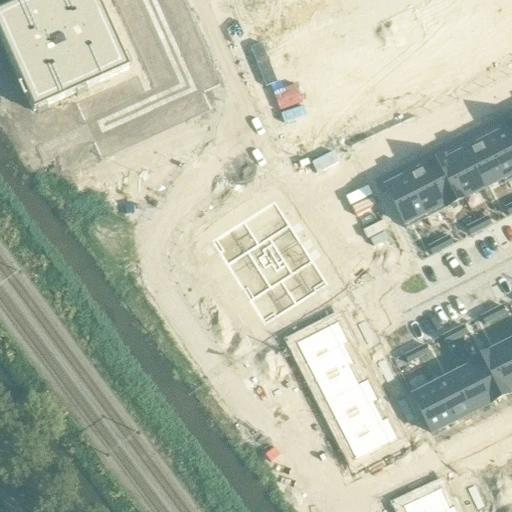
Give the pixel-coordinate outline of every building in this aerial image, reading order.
[(27,0),(0,12),(0,21),(2,26),(0,26),(0,38),(21,86),(17,87),(23,100),(27,98),(33,112),(36,111),(33,105),(42,101),(45,107),(75,94),(73,88),(82,83),(85,89),(128,70),(127,67),(121,70),(117,61),(123,58),(96,0),(27,0)] [(245,0),(250,9),(270,0),(245,0)] [(270,0),(250,9),(259,30),(297,13),(291,0),(270,0)] [(444,1),(433,6),(436,13),(447,8),(444,1)] [(433,6),(422,10),(425,18),(436,13),(433,6)] [(484,11),(483,12),(506,62),(511,59),(511,23),(505,7),(486,16),(484,11)] [(483,12),(463,20),(484,67),(503,59),(505,62),(506,62),(483,12)] [(405,18),(394,23),(397,31),(408,26),(405,18)] [(463,20),(444,29),(465,76),(484,67),(463,20)] [(394,23),(383,28),(386,36),(397,31),(394,23)] [(315,28),(307,31),(312,42),(320,39),(315,28)] [(287,29),(245,47),(254,68),(296,49),(287,29)] [(445,34),(426,42),(445,85),(465,76),(444,29),(443,30),(445,34)] [(365,36),(354,41),(358,48),(368,43),(365,36)] [(320,39),(312,42),(317,53),(324,50),(320,39)] [(354,41),(343,46),(347,53),(358,48),(354,41)] [(426,42),(406,51),(427,97),(428,97),(426,93),(445,85),(426,42)] [(296,49),(254,68),(263,88),(305,69),(296,49)] [(387,59),(386,59),(407,106),(427,97),(406,51),(405,52),(407,56),(389,64),(387,59)] [(386,59),(366,68),(387,115),(407,106),(386,59)] [(332,67),(325,70),(330,81),(337,78),(332,67)] [(366,68),(346,77),(367,124),(387,115),(366,68)] [(305,69),(263,88),(271,107),(314,89),(305,69)] [(337,78),(330,81),(335,92),(342,89),(337,78)] [(314,89),(271,107),(280,127),(323,108),(314,89)] [(346,98),(339,101),(343,112),(351,109),(346,98)] [(323,108),(280,127),(289,148),(332,129),(323,108)] [(511,123),(501,129),(511,150),(511,123)] [(502,133),(484,143),(505,184),(511,180),(511,150),(501,129),(500,130),(502,133)] [(484,143),(465,152),(483,189),(502,180),(504,184),(505,184),(484,143)] [(444,158),(443,159),(464,199),(483,189),(465,152),(446,162),(444,158)] [(443,159),(424,169),(445,210),(446,209),(464,199),(443,159)] [(424,169),(405,178),(426,220),(445,210),(424,169)] [(405,178),(385,189),(387,192),(406,230),(426,220),(405,178)] [(212,244),(209,246),(216,256),(218,254),(242,292),(240,293),(246,303),(249,302),(264,327),(267,325),(265,321),(273,316),(276,320),(317,293),(315,289),(323,284),(326,288),(328,286),(312,261),(302,245),(275,202),(211,242),(212,244)] [(487,218),(477,224),(480,231),(491,225),(487,218)] [(477,224),(466,229),(470,236),(480,231),(477,224)] [(449,238),(438,243),(442,251),(453,245),(449,238)] [(438,243),(427,249),(431,256),(442,251),(438,243)] [(502,307),(491,313),(495,320),(506,315),(502,307)] [(491,313),(480,319),(484,326),(495,320),(491,313)] [(364,322),(357,326),(362,336),(370,333),(364,322)] [(337,324),(295,345),(306,365),(347,344),(337,324)] [(464,327),(453,333),(456,340),(467,334),(464,327)] [(370,333),(362,336),(368,346),(375,343),(370,333)] [(453,333),(442,338),(446,345),(456,340),(453,333)] [(506,345),(488,354),(509,395),(510,394),(508,391),(511,388),(511,353),(505,340),(504,341),(506,345)] [(347,344),(306,365),(315,384),(353,365),(344,347),(348,345),(347,344)] [(425,347),(414,352),(418,359),(429,354),(425,347)] [(414,352),(404,358),(407,365),(418,359),(414,352)] [(488,354),(469,364),(490,405),(509,395),(488,354)] [(384,361),(377,364),(382,375),(389,371),(384,361)] [(470,368),(451,377),(470,415),(490,405),(469,364),(468,365),(470,368)] [(353,365),(315,384),(325,404),(367,382),(367,381),(358,386),(349,368),(353,366),(353,365)] [(389,371),(382,375),(387,385),(394,381),(389,371)] [(431,383),(430,383),(451,424),(470,415),(451,377),(433,387),(431,383)] [(367,382),(325,404),(335,423),(377,401),(367,382)] [(413,392),(410,393),(431,435),(451,424),(430,383),(413,392)] [(403,399),(396,403),(402,413),(409,410),(403,399)] [(377,401),(335,423),(345,442),(387,421),(386,420),(382,422),(373,404),(377,402),(377,401)] [(409,410),(402,413),(407,423),(414,420),(409,410)] [(387,421),(345,442),(355,462),(397,441),(387,421)] [(475,486),(467,489),(472,500),(479,497),(475,486)] [(440,490),(402,508),(403,511),(446,511),(454,509),(453,507),(449,510),(440,490)] [(479,497),(472,500),(477,511),(484,507),(479,497)]
